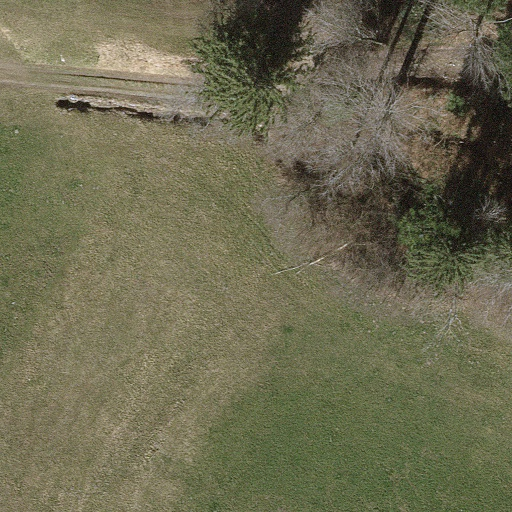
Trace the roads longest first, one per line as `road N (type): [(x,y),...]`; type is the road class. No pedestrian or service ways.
road 1 (track): [(0,77),(219,97),(299,84)]
road 2 (track): [(299,84),(369,66),(511,59)]
